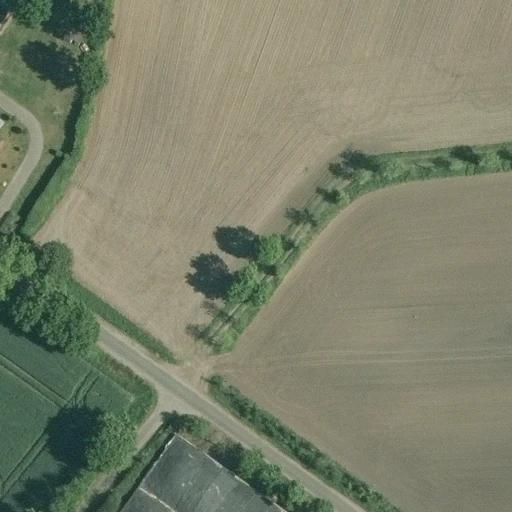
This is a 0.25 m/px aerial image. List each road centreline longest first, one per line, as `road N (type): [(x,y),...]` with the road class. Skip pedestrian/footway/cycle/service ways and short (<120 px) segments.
road 1 (unclassified): [(0,265),(178,395)]
road 2 (unclassified): [(178,395),(343,511)]
road 3 (unclassified): [(87,511),(178,395)]
